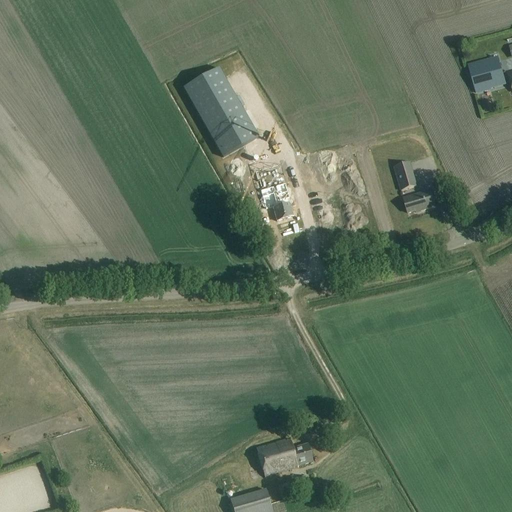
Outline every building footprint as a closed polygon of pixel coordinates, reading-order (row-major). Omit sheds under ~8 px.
[(470,72),(475,90),(506,82),(501,64),(470,72)] [(218,69),(184,89),(197,112),(219,151),(223,159),(258,139),(218,69)] [(504,84),(474,91),(477,102),(506,95),(504,84)] [(292,218),(288,204),(286,197),(329,184),(323,164),(290,174),(286,163),(260,171),(263,180),(255,182),(264,211),(273,209),(277,222),(292,218)] [(408,166),(394,169),(401,192),(414,189),(408,166)] [(434,209),(429,192),(403,200),(407,215),(418,212),(420,213),(434,209)] [(253,444),(266,441),(263,424),(249,427),(253,444)] [(293,450),(290,441),(257,450),(265,479),(298,469),(298,467),(312,463),(308,446),(293,450)] [(298,478),(301,487),(307,486),(305,477),(298,478)] [(291,484),(279,486),(283,501),(294,498),(291,484)] [(232,511),(272,511),(266,491),(230,501),(232,511)]
